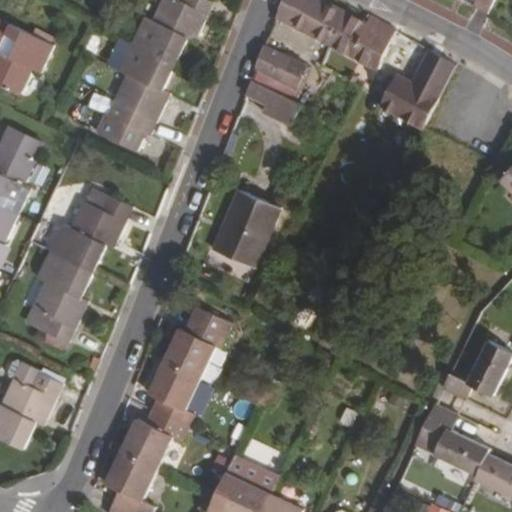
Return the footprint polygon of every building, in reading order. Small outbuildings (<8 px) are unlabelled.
[(216,0),(164,0),(158,15),(150,11),(136,39),(124,66),(131,70),(112,110),(110,109),(102,126),(141,146),(150,128),(154,130),(174,90),(167,86),(180,59),(193,32),(199,35),(216,0)] [(317,0),(284,0),(276,19),(332,45),(346,14),(317,0)] [(490,15),(495,0),(478,0),(475,7),(476,8),(490,15)] [(0,13),(0,46),(0,47),(0,78),(25,90),(38,63),(46,68),(59,42),(0,13)] [(397,32),(371,17),(367,23),(346,14),(332,45),(381,67),(397,32)] [(305,70),(263,50),(255,71),(295,89),(305,70)] [(410,82),(385,70),(374,86),(431,114),(439,97),(452,65),(427,50),(410,82)] [(301,107),(251,82),(245,98),(273,111),(270,119),(291,128),(301,107)] [(50,138),(13,120),(7,133),(43,150),(50,138)] [(43,150),(7,133),(0,148),(0,241),(5,232),(12,235),(25,208),(38,181),(30,178),(43,150)] [(114,187),(96,178),(90,191),(108,200),(114,187)] [(138,199),(114,187),(108,200),(90,191),(75,219),(68,216),(56,243),(42,269),(50,273),(38,299),(56,308),(49,322),(73,333),(93,293),(85,290),(99,263),(111,236),(118,240),(138,199)] [(282,209),(239,192),(215,251),(256,269),(282,209)] [(179,330),(164,362),(200,379),(216,346),(220,349),(226,334),(191,319),(185,331),(179,330)] [(511,364),(511,353),(489,342),(468,384),(451,375),(444,389),(471,403),(478,389),(497,397),(511,364)] [(69,374),(43,362),(38,373),(19,365),(5,394),(0,391),(0,425),(29,440),(42,413),(49,416),(69,374)] [(200,379),(164,362),(149,394),(153,396),(147,409),(183,426),(189,414),(185,411),(200,379)] [(490,451),(451,432),(457,417),(436,407),(429,423),(417,446),(478,476),(490,451)] [(183,426),(147,409),(141,422),(137,420),(122,452),(159,469),(172,437),(177,439),(183,426)] [(159,469),(122,452),(107,483),(120,488),(108,511),(154,511),(157,506),(144,500),(159,469)] [(511,465),(489,453),(478,476),(477,479),(511,496),(511,465)] [(239,454),(235,462),(279,483),(283,475),(239,454)] [(237,484),(224,478),(216,496),(208,511),(263,511),(271,495),(240,480),(237,484)] [(428,511),(432,506),(397,489),(394,496),(418,508),(416,511),(428,511)] [(301,511),(302,510),(271,495),(263,511),(301,511)]
